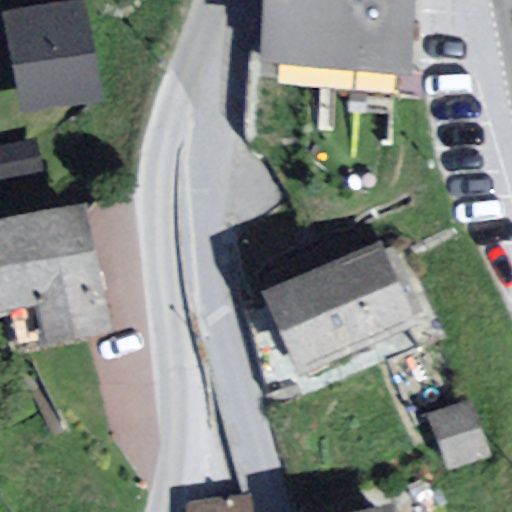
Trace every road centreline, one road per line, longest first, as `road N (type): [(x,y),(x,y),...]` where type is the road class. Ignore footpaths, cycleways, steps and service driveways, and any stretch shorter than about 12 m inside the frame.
road 1 (tertiary): [(166,511),(178,425),(155,201),(159,149),(209,11)]
road 2 (residential): [(268,511),(215,340),(209,11)]
